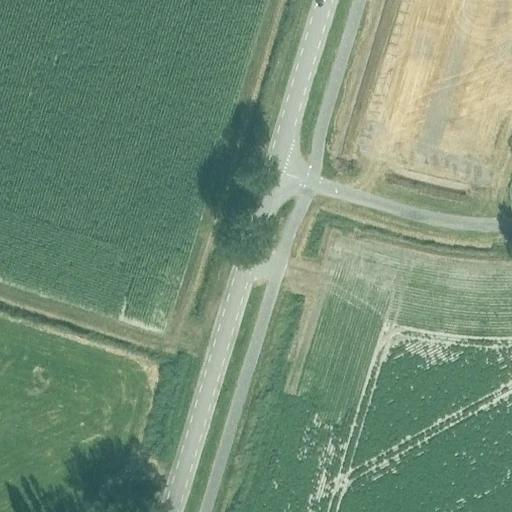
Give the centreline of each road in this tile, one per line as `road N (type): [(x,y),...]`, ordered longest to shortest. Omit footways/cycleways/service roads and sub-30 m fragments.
road 1 (tertiary): [(173,511),(272,172)]
road 2 (unclassified): [(272,172),(441,221),(511,225)]
road 3 (tertiary): [(272,172),(323,0)]
